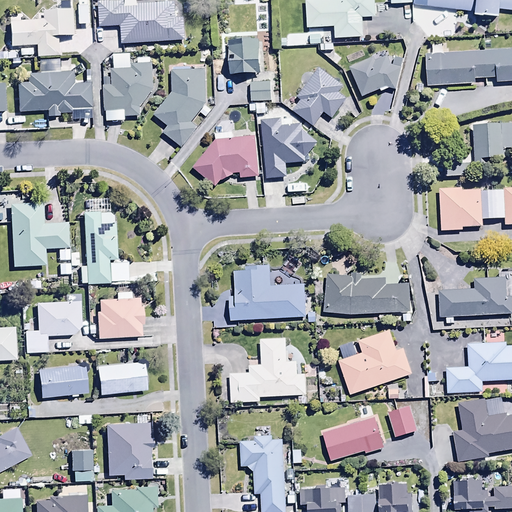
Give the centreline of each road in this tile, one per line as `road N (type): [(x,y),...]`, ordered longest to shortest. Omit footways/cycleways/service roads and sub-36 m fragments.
road 1 (residential): [(185,231),(198,511)]
road 2 (residential): [(384,145),(386,191),(376,217),(185,231)]
road 3 (residential): [(0,157),(103,152),(135,165),(162,191),(185,231)]
